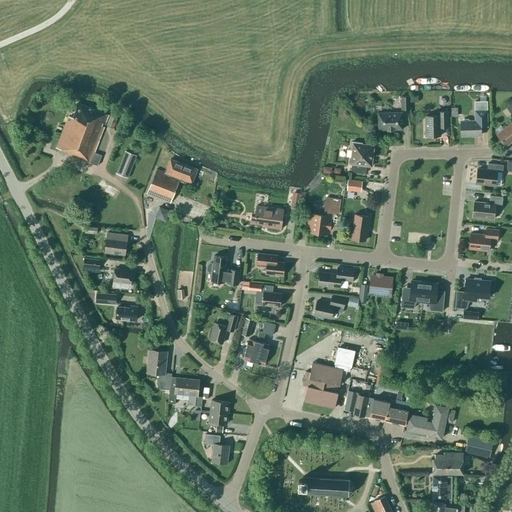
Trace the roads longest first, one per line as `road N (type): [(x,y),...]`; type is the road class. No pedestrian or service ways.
road 1 (tertiary): [(222,502),(120,391),(0,160)]
road 2 (unclassified): [(264,414),(180,342),(142,228)]
road 3 (unclassified): [(401,511),(369,433),(272,411)]
road 4 (residential): [(381,260),(397,158),(458,155)]
road 5 (unclassified): [(272,411),(301,251)]
